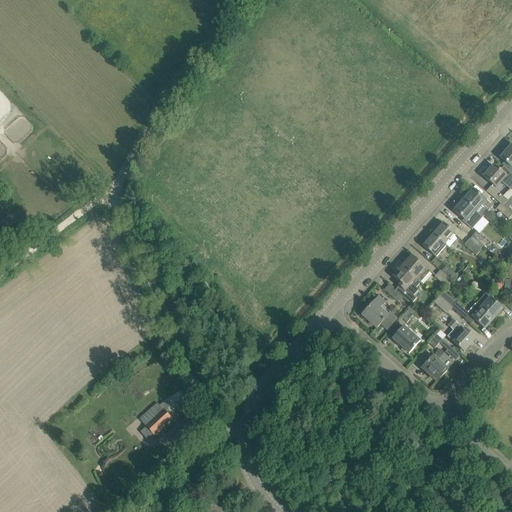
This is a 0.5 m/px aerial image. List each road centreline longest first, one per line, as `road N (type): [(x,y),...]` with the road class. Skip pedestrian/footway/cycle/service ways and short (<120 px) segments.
road 1 (unclassified): [(249,432),(220,412),(195,377),(109,181),(194,56),(254,0)]
road 2 (tertiary): [(328,306),(509,107)]
road 3 (tertiary): [(249,432),(260,388),(328,306)]
road 4 (residential): [(441,407),(328,306)]
road 5 (track): [(0,270),(109,181)]
